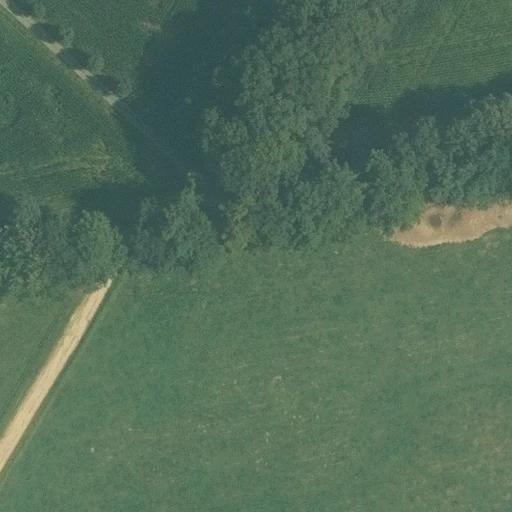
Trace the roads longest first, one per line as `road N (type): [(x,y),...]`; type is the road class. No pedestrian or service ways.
road 1 (unclassified): [(206,206),(511,141)]
road 2 (unknown): [(0,2),(189,173),(218,185)]
road 3 (track): [(126,222),(0,442)]
road 4 (unclassified): [(206,206),(326,0)]
road 5 (unclassified): [(0,249),(206,206)]
